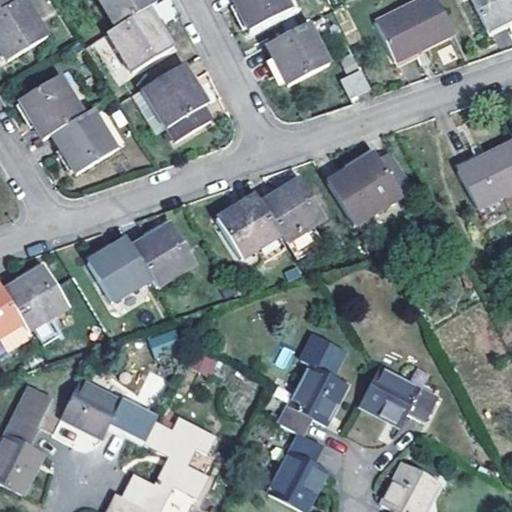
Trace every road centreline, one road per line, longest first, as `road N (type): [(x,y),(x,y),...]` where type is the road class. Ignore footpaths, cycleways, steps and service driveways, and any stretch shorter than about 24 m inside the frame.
road 1 (residential): [(268,153),(511,69)]
road 2 (residential): [(50,227),(268,153)]
road 3 (residential): [(268,153),(191,0)]
